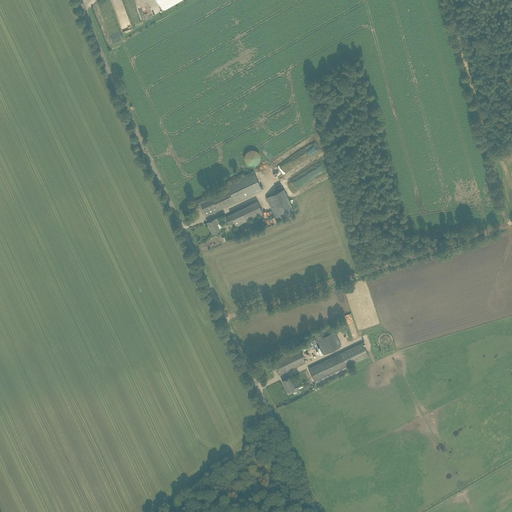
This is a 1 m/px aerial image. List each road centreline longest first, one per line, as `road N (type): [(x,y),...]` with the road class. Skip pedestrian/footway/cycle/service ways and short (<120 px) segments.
road 1 (unclassified): [(316,511),(80,0)]
road 2 (track): [(163,511),(274,421)]
